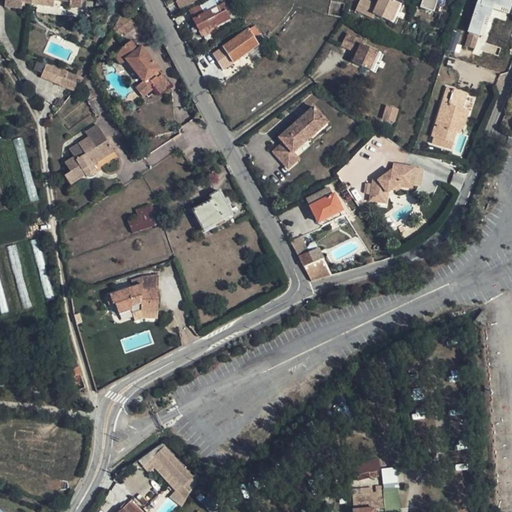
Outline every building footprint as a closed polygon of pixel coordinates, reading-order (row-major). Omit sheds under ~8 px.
[(5,0),(4,7),(22,9),(23,4),(23,0),(5,0)] [(53,0),(55,1),(71,3),(70,9),(81,9),(83,0),(82,0),(53,0)] [(184,0),(178,3),(181,10),(200,0),(184,0)] [(375,2),(371,0),(359,0),(356,7),(374,16),(375,13),(390,20),(399,2),(395,0),(378,0),(377,3),(375,2)] [(423,0),(421,8),(434,12),(438,0),(423,0)] [(509,13),(511,3),(511,0),(476,0),(467,31),(481,35),(489,7),(509,13)] [(341,19),(344,4),(329,1),(326,16),(341,19)] [(393,21),(402,3),(399,2),(390,20),(393,21)] [(190,12),(193,20),(199,31),(208,26),(210,30),(230,19),(226,11),(221,14),(218,7),(205,14),(201,7),(190,12)] [(126,9),(115,29),(121,37),(126,34),(127,36),(139,27),(126,9)] [(252,27),(248,30),(255,41),(260,38),(252,27)] [(232,63),(258,45),(255,41),(248,30),(222,48),(232,63)] [(364,39),(346,30),(340,43),(353,49),(355,50),(352,57),(351,60),(367,68),(376,50),(362,43),(364,39)] [(469,33),(464,46),(474,49),(479,36),(469,33)] [(135,40),(117,53),(124,61),(129,58),(146,81),(138,88),(144,96),(155,88),(160,95),(171,86),(161,72),(162,70),(145,46),(141,49),(135,40)] [(222,48),(212,55),(222,70),(232,63),(222,48)] [(370,70),(379,52),(376,50),(367,68),(370,70)] [(56,80),(62,66),(48,61),(43,75),(56,80)] [(62,66),(56,80),(62,82),(65,75),(68,76),(70,69),(62,66)] [(78,71),(70,69),(68,76),(65,75),(62,82),(77,87),(86,74),(82,73),(78,71)] [(447,87),(431,137),(433,137),(453,143),(457,134),(460,135),(461,130),(464,130),(469,111),(463,109),(467,93),(447,87)] [(382,119),(395,122),(398,108),(386,105),(382,119)] [(316,109),(282,138),(285,141),(274,150),(288,167),(299,158),(294,152),(310,137),(316,132),(315,131),(326,121),(316,109)] [(316,132),(310,137),(312,140),(330,125),(326,121),(315,131),(316,132)] [(72,154),(63,160),(69,169),(63,173),(69,183),(84,173),(88,175),(92,174),(95,171),(94,166),(91,162),(112,148),(96,123),(83,131),(87,136),(77,142),(84,153),(75,159),(72,154)] [(431,145),(451,150),(453,143),(433,137),(431,145)] [(77,142),(68,148),(72,154),(75,159),(84,153),(77,142)] [(416,169),(398,166),(397,170),(393,170),(392,172),(378,181),(373,180),(370,196),(380,198),(388,193),(393,189),(400,184),(412,186),(416,169)] [(400,184),(393,189),(395,192),(401,188),(412,190),(412,186),(400,184)] [(328,188),(306,200),(318,222),(319,222),(339,211),(341,211),(333,195),(331,195),(328,188)] [(232,215),(220,192),(211,197),(213,200),(192,211),(203,231),(232,215)] [(385,205),(388,193),(380,198),(370,196),(369,201),(385,205)] [(128,220),(132,234),(158,226),(150,205),(135,210),(137,217),(128,220)] [(342,216),(339,211),(319,222),(321,227),(342,216)] [(290,242),(298,257),(309,252),(301,237),(290,242)] [(311,282),(332,275),(318,248),(309,252),(298,257),(305,271),(311,282)] [(140,285),(140,275),(129,278),(132,287),(104,296),(106,305),(113,303),(116,314),(129,310),(130,314),(140,311),(155,312),(156,291),(140,290),(140,285)] [(140,290),(156,291),(157,276),(140,275),(140,285),(140,290)] [(140,311),(130,314),(132,322),(141,319),(155,320),(155,312),(140,311)] [(62,373),(68,391),(75,391),(85,387),(78,366),(62,373)] [(54,464),(57,444),(34,440),(35,432),(16,429),(14,443),(18,444),(18,449),(22,449),(20,464),(28,465),(29,460),(41,462),(54,464)] [(157,457),(167,468),(171,464),(180,473),(176,477),(186,487),(194,480),(184,469),(176,460),(166,450),(157,457)] [(376,471),(381,470),(377,458),(374,459),(372,455),(363,457),(364,461),(353,465),(358,481),(378,476),(376,471)] [(167,468),(157,457),(154,460),(164,471),(167,468)] [(382,487),(382,490),(396,488),(394,469),(381,470),(382,487)] [(350,483),(352,489),(361,489),(376,487),(382,487),(381,470),(376,471),(378,476),(358,481),(350,483)] [(173,479),(183,490),(186,487),(176,477),(173,479)] [(361,495),(376,494),(376,487),(361,489),(361,495)] [(384,509),(384,511),(398,511),(396,488),(382,490),(383,494),(384,509)] [(352,496),(353,511),(373,509),(374,510),(384,509),(383,494),(376,494),(361,495),(352,496)]
